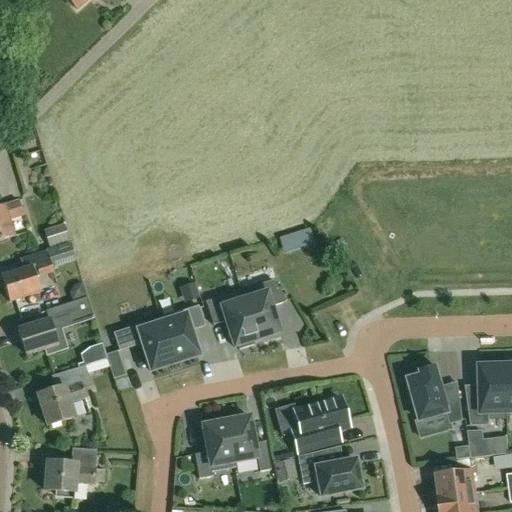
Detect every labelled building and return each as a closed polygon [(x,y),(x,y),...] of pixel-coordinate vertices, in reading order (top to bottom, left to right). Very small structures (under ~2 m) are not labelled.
[(67,0),(77,11),(89,0),(67,0)] [(8,221),(22,217),(18,203),(2,208),(2,207),(0,207),(0,242),(13,239),(8,221)] [(44,232),(49,251),(69,245),(70,244),(64,225),(44,232)] [(69,245),(49,251),(46,252),(49,264),(32,269),(32,268),(1,278),(9,303),(40,294),(35,279),(53,274),(51,269),(74,262),(69,245)] [(286,303),(273,281),(241,292),(257,341),(280,334),(271,308),(286,303)] [(257,341),(241,292),(240,292),(243,301),(221,308),(218,299),(205,303),(213,327),(226,323),(234,349),(238,347),(239,351),(254,346),(253,343),(257,341)] [(199,357),(190,331),(204,326),(196,299),(174,306),(177,314),(160,319),(174,363),(183,360),(183,362),(199,357)] [(61,320),(69,334),(97,318),(90,304),(61,320)] [(174,363),(160,319),(113,335),(119,353),(142,345),(151,373),(166,368),(165,365),(174,363)] [(56,346),(52,332),(48,322),(18,331),(26,356),(56,346)] [(108,351),(90,359),(95,370),(113,361),(108,351)] [(507,415),(506,367),(497,367),(497,363),(480,364),(481,391),(466,392),(471,427),(489,427),(489,415),(507,415)] [(85,400),(82,391),(89,388),(83,368),(58,376),(62,389),(39,396),(49,427),(74,419),(70,405),(85,400)] [(444,394),(437,369),(408,377),(411,388),(407,389),(412,405),(416,404),(421,423),(448,415),(451,425),(462,422),(458,390),(444,394)] [(348,427),(341,401),(336,402),(335,397),(318,402),(320,406),(294,413),(299,431),(291,433),(297,454),(340,442),(337,431),(348,427)] [(230,422),(226,423),(234,469),(235,469),(234,464),(257,460),(259,473),(270,471),(265,443),(254,445),(249,418),(246,419),(245,415),(229,418),(230,422)] [(234,469),(226,423),(222,424),(221,420),(205,423),(206,426),(202,427),(207,454),(194,456),(199,481),(212,478),(211,473),(234,469)] [(105,473),(94,472),(96,453),(73,451),(72,466),(47,463),(44,492),(56,493),(55,498),(73,500),(74,483),(93,485),(93,482),(104,483),(105,473)] [(324,453),(297,459),(302,486),(317,483),(320,498),(361,491),(356,461),(327,467),(324,453)] [(473,472),(436,477),(439,499),(476,494),(473,472)] [(478,511),(476,494),(439,499),(441,511),(478,511)]
